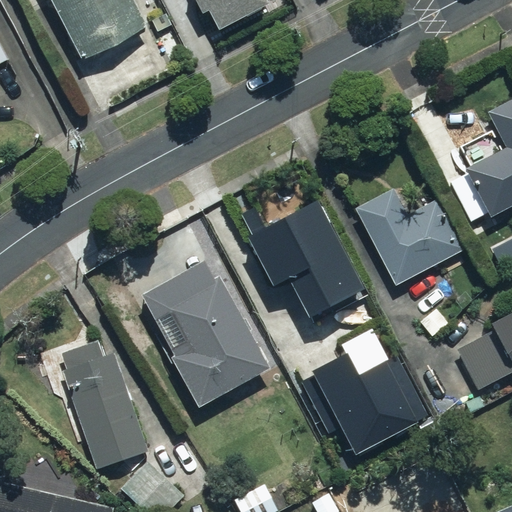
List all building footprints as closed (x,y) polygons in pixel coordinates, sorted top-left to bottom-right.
[(134,0),(57,0),(87,62),(150,31),(134,0)] [(203,0),(216,25),(264,0),(203,0)] [(0,32),(0,66),(15,58),(0,32)] [(511,144),(511,145),(448,181),(472,223),(488,214),(491,220),(511,208),(511,102),(494,112),(511,144)] [(396,187),(357,208),(401,287),(468,250),(440,201),(413,216),(396,187)] [(291,277),(309,316),(356,294),(314,202),(245,234),(270,287),(291,277)] [(275,368),(214,259),(141,300),(203,409),(275,368)] [(465,351),(485,388),(511,373),(511,311),(496,320),(502,330),(465,351)] [(342,428),(355,453),(430,414),(399,354),(390,361),(372,326),(340,342),(345,351),(296,376),(327,435),(342,428)] [(102,340),(62,352),(98,468),(148,452),(118,355),(108,358),(102,340)] [(511,405),(470,427),(511,505),(511,405)] [(168,511),(186,494),(148,458),(124,483),(153,511),(168,511)] [(112,511),(114,507),(0,478),(0,511),(112,511)] [(235,503),(240,511),(275,511),(278,511),(264,486),(235,503)] [(331,488),(310,501),(316,511),(339,511),(344,510),(331,488)]
